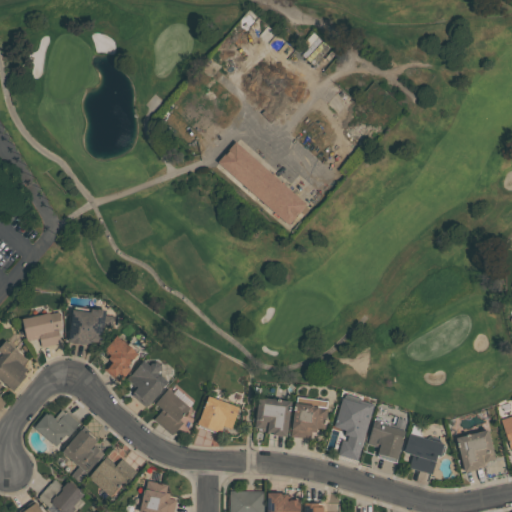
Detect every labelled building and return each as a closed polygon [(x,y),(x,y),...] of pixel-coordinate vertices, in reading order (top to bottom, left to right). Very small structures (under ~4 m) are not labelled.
[(217,161),(235,141),(307,204),(289,224),(217,161)] [(103,310),(98,343),(88,341),(88,346),(66,343),(71,310),(88,312),(89,308),(103,310)] [(20,317),(57,310),(61,330),(57,330),(59,342),(39,346),(37,338),(24,341),(20,317)] [(102,352),(114,335),(136,353),(126,365),(130,368),(120,380),(101,365),(108,357),(102,352)] [(0,344),(4,340),(26,360),(21,365),(26,369),(22,373),(24,375),(11,390),(0,379),(0,355),(1,354),(0,353),(0,344)] [(150,363),(155,363),(158,365),(158,371),(156,373),(167,383),(145,407),(129,393),(134,388),(126,381),(130,376),(129,374),(141,360),(148,366),(150,363)] [(171,392),(175,387),(192,402),(177,420),(179,422),(170,433),(152,418),(160,409),(153,403),(166,387),(171,392)] [(206,397),(236,408),(230,429),(220,425),(217,433),(195,426),(206,397)] [(327,405),(327,399),(298,397),(297,403),(327,405)] [(289,402),(285,437),(270,435),(271,434),(265,433),(266,429),(252,428),(256,398),(289,402)] [(339,398),(331,428),(363,437),(372,404),(357,399),(356,403),(339,398)] [(293,403),(327,407),(324,428),(315,427),(314,433),(309,433),(308,439),(288,436),(293,403)] [(56,421),(59,419),(54,415),(59,410),(63,413),(64,412),(77,423),(64,439),(62,437),(54,447),(32,429),(45,412),(56,421)] [(390,424),(392,416),(407,420),(395,463),(373,457),(375,447),(366,445),(374,418),(381,420),(383,422),(390,424)] [(81,426),(96,441),(92,445),(102,454),(77,481),(70,475),(76,467),(58,451),(81,426)] [(422,437),(442,443),(441,446),(444,447),(442,455),(438,457),(435,456),(430,473),(407,466),(411,455),(401,452),(407,433),(409,434),(411,426),(420,429),(419,434),(422,437)] [(454,440),(485,431),(493,459),(479,462),(481,467),(462,472),(454,440)] [(87,477),(102,460),(111,468),(120,458),(136,471),(125,484),(121,481),(108,495),(87,477)] [(62,488),(67,482),(81,494),(78,498),(84,503),(81,507),(83,509),(80,511),(48,511),(45,509),(46,507),(36,498),(53,479),(62,488)] [(137,511),(144,481),(166,485),(164,492),(169,493),(168,498),(175,499),(171,511),(137,511)] [(228,491),(228,511),(262,511),(262,491),(228,491)] [(265,511),(266,493),(278,493),(278,494),(285,494),(285,499),(298,499),(298,511),(265,511)] [(44,511),(36,501),(21,511),(44,511)] [(323,511),(323,502),(304,502),(303,511),(323,511)]
